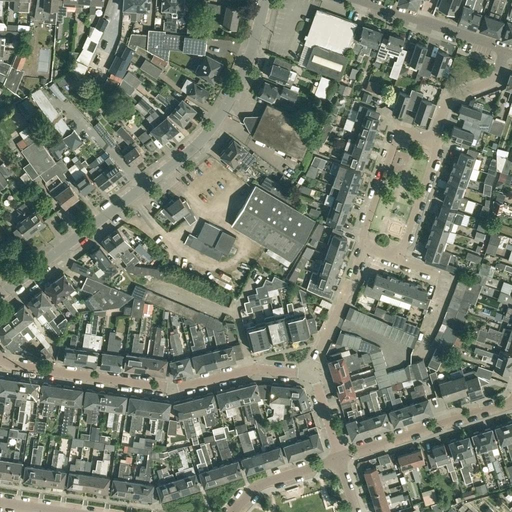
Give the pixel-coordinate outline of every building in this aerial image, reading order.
[(19,0),(19,11),(24,11),(29,12),(29,0),(19,0)] [(34,18),(44,19),(50,20),(50,22),(56,22),(58,0),(45,0),(45,4),(37,3),(34,18)] [(77,7),(77,0),(58,0),(56,37),(61,38),(63,16),(66,16),(67,6),(77,7)] [(90,7),(90,2),(90,0),(77,0),(77,7),(77,13),(81,13),(81,7),(84,7),(84,6),(90,7)] [(90,0),(90,2),(90,7),(90,14),(95,14),(96,2),(103,3),(103,0),(90,0)] [(131,19),(136,19),(136,16),(137,0),(124,0),(124,8),(132,9),(131,19)] [(137,0),(136,16),(136,19),(140,20),(140,16),(142,16),(142,10),(149,10),(150,0),(137,0)] [(172,31),(172,22),(173,0),(163,0),(163,9),(162,14),(165,14),(164,17),(168,18),(167,21),(164,21),(163,30),(172,31)] [(173,0),(172,22),(172,31),(177,31),(177,22),(178,10),(184,11),(184,0),(173,0)] [(408,0),(407,5),(408,6),(408,7),(411,8),(412,7),(416,8),(418,0),(408,0)] [(440,0),(438,8),(454,14),(456,9),(459,0),(440,0)] [(466,26),(475,0),(469,0),(466,8),(462,7),(459,17),(457,23),(466,26)] [(475,0),(466,26),(475,30),(477,23),(480,13),(482,7),(482,6),(481,5),(479,4),(480,0),(475,0)] [(480,30),(480,31),(484,33),(486,32),(489,33),(499,0),(493,0),(488,16),(484,15),(481,25),(479,30),(480,30)] [(499,0),(489,33),(492,34),(493,36),(497,37),(497,36),(498,36),(500,32),(503,21),(499,20),(505,0),(499,0)] [(511,7),(511,8),(503,34),(502,39),(509,41),(511,33),(511,0),(511,4),(511,7)] [(202,1),(202,4),(201,9),(225,14),(222,26),(236,29),(240,8),(226,5),(226,6),(202,1)] [(190,12),(188,12),(187,23),(198,25),(201,9),(202,4),(192,2),(190,12)] [(357,23),(319,9),(310,35),(315,37),(317,42),(316,44),(313,45),(306,66),(340,78),(348,55),(345,54),(357,23)] [(101,17),(96,27),(103,31),(108,21),(101,17)] [(363,25),(355,47),(360,49),(359,53),(364,55),(364,53),(373,28),(369,27),(369,26),(365,24),(365,26),(363,25)] [(94,27),(92,32),(101,36),(103,31),(96,27),(95,26),(94,27)] [(364,53),(368,54),(369,52),(370,52),(372,45),(377,47),(382,32),(380,31),(381,30),(376,28),(376,29),(373,28),(364,53)] [(206,38),(165,33),(165,30),(163,30),(150,29),(149,50),(164,58),(165,48),(205,52),(206,38)] [(0,48),(4,49),(5,41),(12,42),(13,32),(1,30),(0,36),(0,35),(0,48)] [(90,36),(89,37),(98,42),(101,36),(92,32),(90,36)] [(127,45),(136,49),(138,45),(147,49),(148,35),(131,32),(127,45)] [(380,47),(377,56),(376,60),(384,62),(385,58),(387,52),(398,55),(400,49),(404,39),(390,34),(385,48),(380,47)] [(87,41),(87,43),(96,47),(98,42),(89,37),(87,41)] [(87,43),(84,48),(94,52),(96,47),(87,43)] [(421,81),(423,75),(429,59),(423,57),(424,54),(427,47),(416,43),(413,52),(411,59),(409,63),(419,67),(417,73),(415,79),(421,81)] [(81,53),(91,58),(94,52),(84,48),(81,53)] [(438,51),(435,58),(435,61),(429,59),(423,75),(429,77),(431,71),(441,75),(448,54),(438,51)] [(27,56),(17,52),(3,84),(15,93),(24,71),(21,69),(27,56)] [(79,56),(76,60),(87,65),(91,58),(81,53),(79,56)] [(168,61),(153,54),(151,60),(159,64),(160,62),(166,65),(168,61)] [(221,63),(215,59),(207,55),(197,73),(212,81),(213,79),(215,79),(217,76),(216,74),(217,73),(216,72),(221,63)] [(145,58),(139,67),(156,78),(162,69),(145,58)] [(76,62),(72,68),(74,71),(80,78),(81,79),(87,65),(76,60),(76,62)] [(397,79),(402,64),(396,61),(395,61),(389,76),(397,79)] [(0,64),(0,71),(6,75),(11,65),(7,63),(6,67),(0,64)] [(283,67),(273,63),(272,65),(271,66),(270,68),(270,70),(268,76),(277,80),(276,81),(291,87),(292,85),(293,80),(287,78),(290,70),(286,69),(285,67),(283,67)] [(52,69),(51,79),(56,79),(56,77),(61,74),(60,71),(57,71),(57,70),(52,69)] [(122,77),(111,72),(109,77),(120,82),(122,77)] [(68,83),(64,77),(57,82),(61,87),(68,83)] [(181,89),(188,94),(202,102),(203,100),(204,98),(209,91),(207,89),(206,88),(203,88),(194,82),(187,78),(181,89)] [(380,85),(368,81),(366,90),(377,94),(380,85)] [(294,101),(298,92),(298,91),(290,89),(283,86),(282,89),(265,82),(262,88),(261,88),(259,93),(260,94),(259,96),(272,102),(274,95),(278,97),(280,94),(294,101)] [(319,83),(314,95),(324,99),(329,87),(319,83)] [(349,95),(351,87),(340,83),(337,91),(349,95)] [(39,88),(30,93),(32,95),(34,99),(43,92),(39,88)] [(121,100),(126,95),(120,89),(116,93),(121,100)] [(413,104),(418,91),(412,89),(409,95),(399,92),(392,112),(403,115),(407,102),(413,104)] [(195,110),(184,100),(182,99),(180,102),(169,93),(167,91),(166,92),(162,90),(160,93),(166,97),(190,118),(189,117),(191,115),(193,115),(195,112),(195,110)] [(418,91),(413,104),(419,106),(417,112),(414,119),(425,123),(427,116),(432,103),(421,99),(423,93),(418,91)] [(43,92),(34,99),(38,103),(46,97),(43,92)] [(190,118),(166,97),(160,93),(159,93),(158,93),(155,97),(162,102),(172,111),(170,114),(183,125),(183,124),(185,124),(187,122),(187,120),(189,117),(190,118)] [(372,96),(364,93),(361,100),(370,103),(372,96)] [(46,97),(38,103),(41,107),(49,101),(46,97)] [(149,111),(151,114),(171,137),(170,135),(173,133),(175,134),(178,132),(177,130),(178,129),(175,125),(167,117),(164,120),(153,107),(152,108),(141,98),(138,102),(149,112),(149,111)] [(27,99),(17,106),(26,119),(36,112),(27,99)] [(49,101),(41,107),(44,112),(53,105),(49,101)] [(468,107),(461,104),(458,115),(467,118),(465,124),(482,129),(487,131),(491,120),(480,116),(481,111),(483,106),(470,101),(468,107)] [(138,102),(135,105),(144,115),(149,112),(138,102)] [(252,136),(288,153),(286,157),(296,161),(298,157),(301,159),(316,126),(267,103),(252,136)] [(53,105),(44,112),(47,116),(56,110),(53,105)] [(110,111),(117,118),(123,113),(115,105),(110,111)] [(365,107),(360,122),(360,123),(379,129),(380,125),(377,123),(379,118),(374,116),(376,110),(365,107)] [(56,110),(47,116),(50,120),(59,114),(56,110)] [(336,117),(329,112),(324,120),(332,124),(336,117)] [(59,114),(50,120),(53,125),(62,118),(59,114)] [(171,137),(151,114),(147,118),(154,127),(152,129),(163,142),(163,141),(165,142),(168,140),(168,138),(170,136),(171,137)] [(62,118),(53,125),(57,129),(65,123),(62,118)] [(500,135),(503,126),(504,122),(492,118),(488,131),(500,135)] [(57,174),(61,171),(56,163),(38,138),(26,120),(15,128),(28,145),(21,150),(39,175),(40,174),(46,182),(52,177),(57,174)] [(326,121),(321,130),(326,133),(329,134),(333,126),(326,121)] [(379,130),(379,129),(360,123),(360,122),(354,121),(351,131),(358,134),(358,133),(374,139),(378,129),(379,130)] [(65,123),(57,129),(60,133),(69,127),(65,123)] [(463,129),(461,129),(454,126),(450,136),(470,143),(472,137),(478,139),(482,129),(465,124),(463,129)] [(121,126),(116,130),(125,141),(127,139),(131,144),(135,141),(121,126)] [(69,127),(60,133),(63,138),(72,131),(69,127)] [(72,131),(63,138),(67,143),(72,149),(82,142),(73,130),(72,131)] [(326,133),(321,130),(318,134),(316,139),(317,140),(320,141),(322,142),(324,143),(329,134),(326,133)] [(106,131),(101,135),(111,147),(116,143),(106,131)] [(348,140),(353,142),(371,149),(374,139),(358,133),(358,134),(351,131),(348,140)] [(152,138),(145,143),(151,151),(158,146),(152,138)] [(62,139),(54,145),(59,152),(60,152),(67,146),(62,139)] [(227,147),(250,164),(256,157),(234,139),(233,141),(232,140),(229,144),(230,145),(227,147)] [(322,142),(320,141),(317,140),(313,145),(317,152),(317,153),(317,151),(322,142)] [(133,165),(143,157),(139,151),(141,150),(137,145),(135,142),(131,144),(122,151),(125,154),(129,160),(133,165)] [(349,152),(368,159),(369,159),(368,158),(371,149),(353,142),(349,152)] [(250,164),(227,147),(225,150),(224,149),(221,153),(222,154),(221,155),(240,171),(242,168),(245,170),(250,164)] [(455,156),(454,161),(473,168),(478,152),(464,147),(462,153),(460,152),(458,158),(455,156)] [(368,159),(349,152),(344,150),(341,161),(362,168),(364,162),(367,163),(368,159)] [(306,164),(311,153),(308,152),(303,162),(306,164)] [(502,172),(503,169),(506,157),(496,154),(497,171),(502,172)] [(123,172),(119,168),(109,155),(105,158),(111,165),(105,169),(113,180),(123,172)] [(320,158),(315,156),(311,164),(317,167),(320,158)] [(60,159),(56,163),(61,171),(63,173),(68,169),(60,159)] [(91,179),(86,172),(87,171),(85,168),(81,162),(79,159),(74,163),(79,169),(78,170),(81,175),(74,180),(80,188),(84,193),(95,184),(91,179)] [(507,174),(511,160),(506,159),(502,172),(507,174)] [(491,160),(489,168),(497,171),(497,161),(491,160)] [(473,168),(454,161),(453,161),(454,162),(451,171),(469,178),(473,168)] [(4,162),(0,164),(0,170),(5,178),(12,173),(4,162)] [(306,172),(304,176),(314,180),(318,168),(317,168),(310,165),(306,172)] [(337,175),(341,176),(360,183),(362,178),(359,177),(360,172),(340,165),(337,175)] [(103,188),(113,180),(105,169),(99,174),(94,167),(89,170),(99,183),(103,188)] [(57,174),(62,181),(66,187),(56,195),(65,207),(78,197),(70,185),(71,184),(65,175),(63,173),(61,171),(57,174)] [(451,171),(448,181),(466,188),(469,178),(451,171)] [(0,172),(0,189),(8,183),(0,172)] [(508,174),(505,173),(500,172),(497,180),(502,182),(505,183),(508,174)] [(487,173),(484,183),(491,185),(494,176),(487,173)] [(360,183),(341,176),(337,175),(333,185),(356,192),(359,183),(360,183)] [(287,189),(267,177),(263,184),(282,197),(287,189)] [(287,189),(291,182),(293,180),(287,177),(282,186),(287,189)] [(25,183),(31,191),(36,187),(31,179),(25,183)] [(466,188),(448,181),(444,191),(443,190),(443,191),(460,197),(463,187),(466,188)] [(301,184),(297,182),(294,187),(297,188),(301,190),(302,191),(301,192),(309,195),(312,188),(304,185),(304,186),(301,185),(301,184)] [(490,196),(491,185),(484,183),(483,193),(490,196)] [(291,261),(315,221),(255,185),(231,225),(291,261)] [(330,195),(334,196),(353,202),(356,192),(333,185),(330,195)] [(19,190),(13,196),(18,202),(22,198),(19,194),(21,193),(19,190)] [(287,191),(286,198),(294,200),(296,193),(287,191)] [(443,202),(457,207),(464,209),(468,199),(460,197),(443,191),(442,195),(445,197),(443,202)] [(497,193),(495,201),(503,203),(505,196),(497,193)] [(349,212),(353,202),(334,196),(331,206),(350,213),(350,212),(349,212)] [(196,220),(193,216),(194,215),(190,208),(188,209),(179,198),(175,201),(172,199),(160,210),(173,223),(178,219),(177,217),(182,214),(190,224),(196,220)] [(503,203),(495,201),(493,200),(493,212),(500,214),(503,203)] [(24,203),(20,206),(36,229),(39,227),(39,228),(44,225),(45,222),(36,210),(32,213),(24,203)] [(488,206),(485,206),(483,205),(479,215),(487,217),(488,206)] [(33,231),(36,229),(20,206),(17,209),(20,213),(17,215),(21,220),(17,223),(27,236),(30,236),(34,232),(33,231)] [(348,217),(350,213),(331,206),(325,222),(341,227),(345,216),(348,217)] [(466,214),(458,211),(442,206),(440,211),(437,210),(435,215),(454,221),(462,224),(466,214)] [(451,231),(454,221),(435,215),(436,215),(433,225),(451,231)] [(487,222),(480,219),(477,229),(484,231),(487,222)] [(205,221),(197,237),(228,252),(236,236),(205,221)] [(451,232),(451,231),(433,225),(429,235),(445,240),(448,231),(451,232)] [(110,234),(132,263),(133,264),(139,260),(132,251),(130,252),(127,248),(130,245),(117,228),(110,234)] [(328,243),(347,250),(348,245),(345,244),(347,239),(341,237),(343,231),(333,228),(328,243)] [(483,242),(485,234),(476,231),(474,239),(483,242)] [(501,235),(495,233),(492,231),(491,231),(488,242),(498,246),(501,235)] [(185,243),(189,245),(194,236),(189,233),(185,243)] [(134,266),(133,264),(132,263),(110,234),(102,240),(115,257),(118,254),(128,266),(125,268),(128,272),(151,275),(159,278),(160,268),(134,266)] [(445,240),(429,235),(426,244),(425,244),(444,251),(442,250),(445,240)] [(194,236),(189,245),(193,247),(198,238),(194,236)] [(202,240),(198,238),(193,247),(198,249),(202,240)] [(206,242),(202,240),(198,249),(202,251),(206,242)] [(202,251),(206,253),(211,244),(206,242),(202,251)] [(507,248),(498,246),(488,242),(485,252),(504,258),(507,248)] [(330,245),(326,254),(342,260),(346,250),(347,250),(328,243),(327,244),(330,245)] [(138,244),(134,249),(149,261),(153,257),(138,244)] [(215,246),(211,244),(206,253),(210,255),(215,246)] [(425,244),(423,249),(426,250),(424,256),(426,256),(424,262),(445,269),(451,253),(444,251),(425,244)] [(215,246),(210,255),(214,257),(219,248),(215,246)] [(305,257),(309,259),(314,250),(306,246),(304,250),(301,255),(302,256),(305,257)] [(105,272),(98,277),(93,270),(82,265),(79,273),(102,283),(118,271),(100,247),(96,250),(95,249),(92,251),(92,253),(91,254),(97,262),(95,263),(98,268),(100,266),(105,272)] [(223,250),(219,248),(214,257),(219,260),(223,250)] [(339,269),(342,260),(326,254),(323,264),(321,263),(339,269)] [(309,259),(305,257),(302,256),(296,266),(303,268),(309,259)] [(490,265),(482,262),(478,273),(487,275),(490,265)] [(321,263),(317,273),(336,280),(337,279),(336,279),(339,269),(321,263)] [(324,287),(330,289),(332,283),(335,284),(336,280),(317,273),(312,271),(306,289),(311,291),(321,295),(324,287)] [(381,293),(388,274),(383,272),(382,276),(376,274),(375,279),(369,277),(365,288),(381,293)] [(469,280),(482,285),(484,285),(488,276),(476,272),(469,280)] [(55,281),(72,303),(76,301),(69,292),(74,287),(64,274),(62,275),(61,275),(59,276),(58,278),(55,281)] [(381,293),(391,297),(397,278),(388,275),(388,274),(381,293)] [(274,276),(271,281),(276,283),(277,288),(287,286),(286,282),(274,276)] [(459,277),(457,284),(466,287),(469,281),(459,277)] [(268,291),(277,288),(276,283),(271,281),(266,278),(262,286),(266,285),(268,291)] [(391,297),(401,300),(407,282),(397,278),(391,297)] [(469,281),(466,287),(466,290),(479,294),(482,285),(469,280),(469,281)] [(55,281),(52,282),(50,284),(49,284),(47,285),(46,287),(45,288),(56,302),(61,298),(64,301),(63,302),(74,316),(79,313),(72,303),(55,281)] [(401,300),(411,303),(417,284),(417,285),(407,282),(401,300)] [(422,286),(417,284),(411,303),(427,309),(430,298),(425,296),(427,291),(421,289),(422,286)] [(457,284),(455,289),(464,293),(466,290),(466,287),(457,284)] [(143,300),(147,290),(147,289),(136,285),(132,295),(143,300)] [(257,293),(260,299),(269,296),(268,291),(266,285),(262,286),(256,287),(257,293)] [(302,303),(308,302),(306,292),(305,291),(299,288),(302,303)] [(119,307),(133,296),(119,290),(117,295),(100,289),(84,301),(91,309),(102,307),(103,309),(106,309),(119,307)] [(453,295),(462,299),(464,293),(455,289),(453,295)] [(143,300),(149,302),(153,292),(147,290),(143,300)] [(479,294),(466,290),(464,293),(462,299),(462,300),(470,303),(475,305),(479,294)] [(52,303),(42,291),(35,296),(52,319),(56,316),(48,306),(52,303)] [(158,295),(153,292),(149,302),(154,304),(158,295)] [(261,304),(260,299),(257,293),(247,295),(249,301),(254,300),(255,306),(261,304)] [(154,304),(160,307),(164,297),(158,295),(154,304)] [(453,295),(451,300),(460,304),(462,300),(462,299),(453,295)] [(35,296),(27,302),(37,315),(40,312),(59,336),(63,333),(52,319),(35,296)] [(142,317),(143,310),(143,309),(144,303),(144,301),(134,297),(132,309),(131,316),(142,317)] [(164,297),(160,307),(166,309),(170,300),(164,297)] [(166,309),(171,312),(175,302),(170,300),(166,309)] [(251,307),(255,306),(254,300),(249,301),(244,302),(247,313),(252,311),(251,307)] [(460,304),(451,300),(448,306),(458,309),(460,304)] [(177,314),(181,304),(175,302),(171,312),(177,314)] [(300,338),(295,317),(293,309),(291,302),(287,303),(288,313),(284,314),(286,319),(290,340),(291,340),(290,339),(300,337),(300,338)] [(177,314),(182,316),(187,307),(181,304),(177,314)] [(24,305),(17,310),(41,342),(47,349),(51,345),(31,320),(34,317),(24,305)] [(310,333),(317,332),(314,318),(306,320),(303,306),(293,309),(295,317),(300,338),(300,337),(309,334),(310,336),(310,335),(310,333)] [(448,306),(446,312),(456,315),(458,310),(458,309),(448,306)] [(182,316),(188,319),(192,309),(187,307),(182,316)] [(354,309),(353,308),(350,307),(345,318),(350,320),(354,309)] [(188,319),(194,321),(198,312),(192,309),(188,319)] [(355,322),(360,311),(354,309),(350,320),(355,322)] [(458,309),(458,310),(456,315),(453,320),(455,321),(464,324),(468,313),(467,313),(458,309)] [(41,342),(17,310),(14,313),(13,312),(10,314),(10,315),(9,316),(21,331),(20,331),(23,335),(27,332),(32,338),(36,336),(41,342)] [(361,325),(365,314),(360,311),(355,322),(361,325)] [(198,312),(194,321),(199,323),(203,314),(198,312)] [(446,312),(444,317),(453,320),(456,315),(446,312)] [(199,323),(205,326),(209,316),(203,314),(199,323)] [(290,340),(286,319),(284,314),(284,317),(275,319),(274,316),(280,340),(280,339),(289,336),(290,340)] [(366,327),(371,316),(365,314),(361,325),(366,327)] [(393,323),(395,317),(388,314),(385,319),(393,323)] [(392,325),(402,329),(406,317),(396,314),(395,317),(393,323),(392,325)] [(511,327),(511,317),(505,315),(503,315),(502,319),(508,321),(507,325),(511,327),(511,328),(511,327)] [(206,326),(211,328),(215,319),(209,316),(205,326),(206,326)] [(280,340),(274,316),(275,319),(266,322),(265,319),(271,345),(270,341),(280,339),(280,340)] [(371,316),(366,327),(372,329),(377,318),(371,316)] [(27,339),(23,335),(20,331),(18,330),(8,317),(7,318),(6,317),(3,320),(4,321),(1,323),(19,346),(27,339)] [(64,332),(68,320),(66,317),(57,324),(64,332)] [(453,320),(444,317),(442,323),(450,326),(453,320)] [(377,332),(382,321),(377,318),(372,329),(377,332)] [(221,321),(215,319),(211,328),(213,329),(217,331),(221,321)] [(257,327),(256,324),(261,348),(262,347),(261,347),(271,344),(271,345),(265,319),(266,325),(257,327)] [(455,321),(453,320),(450,326),(460,331),(458,334),(459,334),(464,324),(455,321)] [(223,322),(221,321),(217,331),(218,331),(226,363),(230,362),(230,363),(235,362),(235,361),(236,361),(235,360),(243,358),(240,344),(227,347),(223,330),(225,329),(224,322),(223,322)] [(388,323),(382,321),(377,332),(383,334),(387,324),(388,323)] [(402,329),(409,332),(412,324),(404,322),(402,329)] [(1,323),(0,323),(0,337),(12,353),(19,347),(19,346),(1,323)] [(73,363),(86,364),(88,347),(90,334),(92,324),(87,323),(85,333),(82,349),(77,348),(76,355),(74,355),(73,363)] [(442,323),(439,329),(456,337),(458,334),(460,331),(450,326),(442,323)] [(261,348),(256,324),(255,324),(256,327),(247,329),(246,326),(246,327),(251,350),(252,350),(252,349),(261,347),(261,348)] [(383,334),(383,335),(388,337),(393,326),(387,324),(383,334)] [(196,331),(195,327),(195,325),(190,326),(194,345),(191,346),(193,355),(196,370),(197,370),(197,372),(202,370),(202,369),(206,368),(196,331)] [(222,364),(226,363),(218,331),(217,331),(213,329),(211,328),(206,326),(208,336),(214,335),(218,349),(213,350),(217,365),(218,366),(223,365),(222,364)] [(393,326),(388,337),(394,339),(398,328),(393,326)] [(503,328),(502,332),(489,327),(488,332),(511,339),(511,329),(510,330),(503,328)] [(148,357),(146,372),(146,373),(151,374),(151,373),(156,373),(159,344),(160,344),(161,337),(161,335),(160,335),(161,328),(158,328),(156,328),(152,357),(148,357)] [(394,339),(399,342),(404,331),(398,328),(394,339)] [(454,343),(456,337),(439,329),(436,334),(454,343)] [(511,349),(511,339),(488,332),(480,329),(479,334),(476,340),(484,343),(486,336),(497,340),(497,339),(499,340),(498,344),(505,346),(505,347),(511,349)] [(200,330),(196,331),(206,368),(209,367),(210,368),(215,367),(214,366),(215,366),(217,365),(213,350),(211,351),(207,352),(201,330),(200,330)] [(102,352),(100,367),(110,368),(116,332),(110,331),(107,352),(102,352)] [(404,331),(399,342),(405,344),(409,333),(404,331)] [(116,332),(110,368),(120,369),(123,355),(118,354),(119,348),(120,349),(122,333),(116,332)] [(174,333),(173,334),(183,374),(187,373),(187,374),(192,373),(192,371),(189,356),(184,358),(178,332),(174,333)] [(336,343),(341,345),(344,333),(340,332),(336,343)] [(341,345),(347,346),(350,334),(344,333),(341,345)] [(405,344),(410,346),(415,335),(409,333),(405,344)] [(88,347),(86,364),(96,366),(98,351),(99,343),(101,335),(90,334),(88,347)] [(175,360),(170,361),(174,376),(175,377),(180,376),(179,375),(183,374),(173,334),(170,335),(170,340),(172,348),(173,353),(175,360)] [(356,336),(350,334),(347,346),(353,348),(356,336)] [(436,334),(433,340),(451,349),(454,343),(436,334)] [(456,337),(454,343),(460,346),(464,337),(459,334),(458,334),(456,337)] [(63,361),(73,363),(74,355),(76,355),(77,348),(76,348),(77,335),(72,335),(70,347),(65,346),(65,348),(60,347),(56,359),(63,360),(63,361)] [(353,348),(358,349),(361,338),(361,337),(356,336),(353,348)] [(125,370),(130,371),(130,370),(134,370),(139,342),(139,338),(134,337),(131,354),(127,354),(124,369),(125,369),(125,370)] [(380,347),(361,338),(358,349),(369,352),(370,353),(381,350),(380,347)] [(447,356),(451,349),(433,340),(431,346),(436,349),(445,353),(444,354),(447,356)] [(139,342),(134,370),(138,371),(138,372),(143,373),(143,371),(144,372),(146,372),(148,357),(146,356),(141,356),(143,343),(139,342)] [(159,344),(156,373),(159,374),(159,375),(164,376),(164,375),(165,375),(167,359),(162,359),(164,345),(160,344),(159,344)] [(454,345),(450,353),(456,356),(460,349),(454,345)] [(45,347),(41,350),(47,358),(51,355),(45,347)] [(475,347),(474,351),(511,364),(511,354),(500,350),(499,355),(475,347)] [(437,370),(444,354),(445,353),(436,349),(428,366),(437,370)] [(370,353),(372,359),(383,356),(381,350),(370,353)] [(481,360),(481,359),(495,364),(494,369),(509,374),(510,373),(511,372),(511,370),(511,369),(511,368),(511,366),(511,364),(474,351),(474,352),(476,352),(474,358),(481,360)] [(329,362),(327,362),(329,367),(330,367),(331,369),(331,370),(359,361),(363,360),(369,358),(368,357),(370,357),(369,352),(360,355),(361,356),(358,357),(356,353),(354,353),(343,357),(342,357),(341,355),(341,352),(330,355),(331,360),(328,361),(329,362)] [(385,361),(383,356),(372,359),(373,365),(385,361)] [(416,376),(428,372),(423,357),(411,361),(416,376)] [(335,380),(349,376),(348,371),(361,367),(359,361),(331,370),(333,374),(331,374),(333,379),(334,379),(335,380)] [(386,367),(385,361),(373,365),(375,370),(385,367),(386,367)] [(478,366),(476,372),(490,376),(492,371),(478,366)] [(379,388),(390,385),(387,373),(385,367),(375,370),(374,371),(379,388)] [(404,368),(398,370),(402,381),(408,379),(404,368)] [(396,383),(402,381),(398,370),(393,371),(396,383)] [(393,371),(387,373),(390,385),(396,383),(393,371)] [(429,373),(434,388),(440,386),(444,400),(457,396),(451,379),(439,382),(435,371),(429,373)] [(490,376),(476,372),(477,376),(465,379),(465,380),(469,393),(470,397),(483,393),(480,385),(488,383),(490,376)] [(338,390),(375,379),(374,375),(363,378),(363,377),(351,381),(349,376),(335,380),(335,382),(334,382),(335,387),(336,387),(338,390)] [(470,397),(469,393),(465,380),(465,379),(464,375),(451,379),(457,396),(469,393),(470,397)] [(12,379),(8,378),(3,413),(8,414),(8,409),(10,394),(15,395),(17,380),(16,379),(13,378),(12,379)] [(17,421),(23,422),(29,382),(25,381),(24,380),(21,379),(20,380),(19,380),(17,395),(22,396),(20,404),(19,404),(17,421)] [(338,390),(339,394),(338,395),(339,399),(340,399),(341,400),(355,395),(354,390),(376,383),(375,379),(338,390)] [(33,382),(29,382),(23,422),(22,429),(27,430),(32,397),(36,398),(38,388),(38,383),(37,382),(34,381),(33,382)] [(251,384),(247,385),(255,417),(256,422),(258,428),(264,426),(257,398),(260,398),(265,398),(264,384),(256,384),(256,383),(255,383),(255,382),(250,383),(251,384)] [(47,415),(48,409),(52,385),(48,384),(47,383),(44,383),(43,384),(42,384),(42,388),(40,398),(45,399),(44,409),(43,409),(42,414),(47,415)] [(272,408),(274,408),(273,415),(267,418),(269,424),(278,420),(282,385),(277,385),(277,384),(272,383),(272,384),(264,384),(265,398),(270,398),(270,405),(272,408)] [(56,386),(52,385),(48,409),(53,410),(54,400),(59,401),(61,391),(61,386),(60,385),(57,384),(56,386)] [(285,386),(282,385),(278,420),(283,419),(283,411),(284,401),(289,402),(290,392),(291,386),(290,386),(290,385),(285,384),(285,386)] [(414,386),(415,390),(415,392),(423,416),(427,415),(427,416),(432,415),(432,413),(428,398),(427,399),(422,384),(414,386)] [(239,392),(242,402),(244,402),(248,419),(251,418),(252,423),(256,422),(255,417),(247,385),(243,386),(242,385),(239,386),(238,387),(237,387),(239,392)] [(298,404),(299,408),(301,412),(310,409),(306,395),(304,387),(301,387),(301,386),(296,385),(296,386),(293,386),(292,390),(291,405),(294,405),(298,404)] [(66,402),(64,412),(61,435),(66,436),(73,388),(69,387),(69,386),(64,386),(64,387),(63,387),(63,392),(61,401),(66,402)] [(389,411),(394,425),(395,426),(400,425),(399,424),(403,422),(395,399),(391,386),(387,387),(394,409),(389,411)] [(73,388),(66,436),(74,437),(76,425),(72,425),(74,413),(75,403),(80,404),(82,394),(82,389),(82,388),(77,387),(77,389),(73,388)] [(230,389),(226,390),(233,415),(238,414),(235,404),(239,403),(237,393),(235,388),(235,387),(230,388),(230,389)] [(91,422),(91,421),(92,416),(96,391),(92,391),(92,390),(87,389),(87,390),(86,390),(86,395),(84,405),(85,405),(84,411),(88,412),(86,422),(91,422)] [(217,393),(218,397),(220,407),(225,406),(228,416),(233,415),(226,390),(222,391),(222,390),(217,391),(218,392),(217,393)] [(415,419),(415,420),(420,418),(419,417),(423,416),(415,392),(415,390),(410,392),(414,403),(409,404),(414,419),(415,419)] [(96,422),(97,416),(98,407),(103,407),(104,398),(105,393),(104,391),(101,391),(100,392),(96,391),(92,416),(91,421),(96,422)] [(369,392),(370,393),(371,399),(372,402),(381,429),(390,427),(385,412),(381,413),(378,404),(374,391),(369,392)] [(113,394),(112,393),(109,392),(108,393),(107,393),(106,398),(105,408),(110,408),(109,418),(108,426),(112,427),(116,394),(113,394)] [(207,395),(204,396),(212,425),(216,424),(212,409),(217,408),(215,398),(213,399),(212,394),(212,393),(207,394),(207,395)] [(371,399),(370,393),(360,396),(362,402),(366,400),(371,399)] [(126,396),(126,395),(121,394),(121,395),(116,394),(112,427),(112,429),(116,430),(118,419),(119,410),(124,410),(126,396)] [(134,435),(135,429),(136,422),(140,398),(136,397),(136,396),(131,395),(131,396),(130,396),(129,401),(128,411),(133,412),(129,434),(134,435)] [(206,426),(212,425),(204,396),(200,397),(199,396),(195,397),(195,398),(194,398),(196,403),(197,413),(203,412),(206,426)] [(140,398),(136,422),(135,429),(140,429),(142,413),(147,414),(148,404),(149,399),(148,399),(148,398),(144,397),(144,398),(140,398)] [(407,421),(407,422),(412,421),(412,420),(407,405),(403,406),(400,397),(395,399),(403,422),(407,421)] [(157,399),(152,398),(152,400),(151,399),(150,404),(149,414),(151,415),(150,421),(151,422),(150,432),(151,434),(156,435),(161,401),(157,400),(157,399)] [(195,414),(196,413),(192,399),(192,398),(187,399),(187,400),(184,401),(190,425),(194,444),(199,443),(197,434),(202,433),(199,421),(197,421),(195,414)] [(164,401),(161,401),(156,435),(155,438),(160,439),(163,416),(168,417),(170,402),(169,402),(169,401),(165,400),(164,401)] [(190,425),(184,401),(179,402),(179,401),(174,402),(174,403),(175,410),(177,418),(182,417),(185,426),(190,425)] [(352,410),(360,436),(370,433),(365,418),(363,419),(360,410),(358,411),(355,401),(350,402),(351,405),(352,410)] [(371,416),(367,418),(372,432),(376,431),(381,429),(372,402),(367,403),(371,416)] [(353,438),(360,436),(352,410),(347,411),(350,421),(346,422),(351,437),(353,438)] [(36,419),(34,431),(45,432),(45,426),(37,424),(38,419),(36,419)] [(169,419),(167,434),(176,435),(177,420),(169,419)] [(298,457),(289,430),(289,428),(287,424),(286,419),(282,420),(285,431),(289,443),(284,445),(287,454),(288,460),(298,457)] [(264,426),(265,431),(276,427),(274,422),(264,426)] [(235,426),(236,428),(237,433),(247,430),(245,423),(235,426)] [(511,463),(511,448),(505,424),(501,425),(501,424),(496,426),(497,427),(495,427),(501,444),(506,443),(508,451),(511,463)] [(314,426),(308,428),(316,451),(323,449),(316,425),(314,426)] [(226,437),(237,433),(236,428),(228,430),(227,426),(223,426),(225,431),(226,437)] [(271,465),(275,463),(268,440),(265,431),(264,426),(258,428),(257,428),(263,444),(265,444),(267,450),(262,452),(265,462),(266,466),(267,466),(267,467),(272,466),(271,465)] [(7,447),(8,436),(9,428),(3,427),(0,445),(2,448),(0,459),(0,458),(0,476),(2,476),(2,478),(4,478),(7,447)] [(298,457),(307,454),(302,439),(298,440),(295,431),(294,427),(289,428),(289,430),(298,457)] [(15,429),(9,428),(8,436),(17,437),(18,431),(18,429),(15,429)] [(307,454),(316,451),(308,428),(304,429),(304,431),(300,432),(302,439),(307,454)] [(499,454),(497,445),(491,428),(490,429),(489,428),(485,429),(485,430),(482,431),(490,457),(492,462),(497,479),(502,477),(496,459),(495,460),(494,456),(499,454)] [(214,435),(215,440),(216,440),(221,438),(226,437),(225,431),(214,434),(214,435)] [(490,457),(482,431),(480,432),(478,433),(478,431),(473,433),(474,434),(472,435),(474,439),(477,451),(483,449),(485,458),(490,457)] [(248,432),(244,433),(255,470),(258,469),(259,470),(264,468),(264,467),(260,452),(255,454),(248,432)] [(252,471),(255,470),(244,433),(239,435),(246,457),(242,458),(246,472),(247,472),(247,473),(252,472),(252,471)] [(214,435),(203,438),(204,443),(206,443),(215,441),(215,440),(214,435)] [(476,460),(470,441),(468,436),(467,436),(466,435),(462,437),(462,438),(458,439),(469,471),(473,470),(471,462),(476,460)] [(83,447),(83,445),(84,439),(80,438),(72,437),(71,444),(71,447),(75,447),(76,446),(83,447)] [(242,474),(238,460),(233,461),(230,452),(226,437),(221,438),(233,477),(242,474)] [(224,480),(233,477),(221,438),(216,440),(211,442),(212,445),(218,443),(221,455),(224,464),(219,466),(223,476),(224,480)] [(276,447),(273,438),(268,440),(275,463),(279,462),(279,463),(284,462),(284,461),(284,460),(280,446),(276,447)] [(472,481),(469,471),(458,439),(455,440),(455,439),(450,440),(450,441),(449,442),(450,447),(454,459),(460,457),(462,465),(463,467),(460,467),(465,483),(472,481)] [(99,442),(94,441),(93,447),(93,448),(103,450),(104,442),(99,442)] [(221,477),(218,466),(213,468),(206,443),(204,443),(201,444),(213,484),(217,482),(217,483),(221,482),(221,481),(222,481),(221,477)] [(209,485),(213,484),(201,444),(196,446),(203,471),(199,472),(203,483),(204,487),(205,486),(205,487),(209,485)] [(431,468),(446,463),(448,471),(450,471),(454,485),(458,483),(452,461),(450,455),(447,455),(445,448),(444,444),(432,447),(433,452),(427,454),(429,459),(431,466),(431,468)] [(42,483),(43,479),(45,468),(40,467),(43,446),(38,445),(38,449),(33,482),(36,482),(37,482),(38,483),(40,483),(41,483),(42,483)] [(9,449),(9,447),(7,447),(4,478),(10,479),(11,478),(13,461),(9,460),(11,450),(9,449)] [(199,488),(200,487),(198,482),(196,473),(193,465),(189,467),(183,447),(177,448),(177,449),(180,454),(184,467),(191,490),(195,489),(195,490),(199,489),(199,488)] [(33,448),(32,456),(30,466),(26,465),(24,476),(23,480),(24,480),(25,481),(28,481),(29,481),(30,481),(31,481),(32,481),(33,482),(38,449),(33,448)] [(153,484),(149,483),(148,483),(150,474),(151,466),(153,466),(152,450),(148,449),(147,454),(145,469),(145,474),(141,498),(146,498),(147,499),(149,499),(150,499),(151,499),(153,484)] [(180,454),(177,449),(168,452),(170,457),(180,454)] [(421,449),(410,453),(414,465),(425,461),(423,457),(421,449)] [(13,461),(11,478),(14,478),(13,479),(19,480),(19,479),(20,479),(22,462),(18,461),(20,451),(15,450),(13,461)] [(58,455),(54,485),(58,485),(58,486),(62,487),(63,486),(66,471),(61,470),(63,453),(59,452),(58,455)] [(389,456),(388,453),(386,454),(378,457),(381,465),(390,462),(389,456)] [(414,465),(410,453),(397,457),(399,461),(401,469),(414,465)] [(47,468),(45,479),(44,483),(45,483),(45,484),(50,485),(50,484),(54,485),(58,455),(53,454),(51,469),(47,468)] [(84,474),(85,461),(86,456),(81,455),(81,458),(77,488),(81,488),(81,489),(85,490),(85,489),(86,489),(88,475),(84,474)] [(74,487),(77,488),(81,458),(76,458),(75,465),(71,464),(70,472),(68,482),(67,486),(68,486),(68,487),(73,488),(73,487),(74,487)] [(90,475),(89,485),(88,489),(89,489),(89,490),(93,491),(93,490),(98,491),(101,467),(102,461),(97,460),(95,471),(92,470),(91,475),(90,475)] [(102,492),(106,493),(106,492),(107,492),(108,488),(109,478),(106,477),(109,461),(102,460),(102,461),(101,467),(98,491),(102,491),(102,492)] [(116,494),(121,495),(125,463),(121,462),(119,470),(118,479),(113,478),(112,489),(111,493),(112,493),(113,494),(115,494),(116,494)] [(130,497),(130,496),(132,481),(130,481),(131,476),(128,476),(129,469),(130,463),(125,462),(125,463),(121,495),(125,495),(125,496),(130,497)] [(177,479),(182,493),(183,494),(187,493),(187,492),(191,490),(184,467),(179,468),(180,470),(175,472),(178,479),(177,479)] [(366,477),(368,482),(380,479),(383,478),(396,474),(395,471),(393,472),(383,475),(381,472),(378,473),(377,471),(376,467),(364,471),(364,473),(366,477)] [(137,497),(141,498),(145,474),(145,469),(140,468),(139,477),(136,477),(135,481),(134,481),(133,492),(132,497),(137,498),(137,497)] [(180,494),(179,490),(175,479),(174,480),(172,473),(169,474),(168,472),(163,473),(171,497),(175,495),(175,496),(179,495),(179,494),(180,494)] [(167,498),(171,497),(163,473),(159,475),(161,484),(160,484),(157,485),(161,500),(162,499),(163,500),(167,499),(167,498)] [(368,482),(371,494),(383,490),(380,479),(368,482)] [(477,495),(487,492),(485,483),(475,486),(477,495)] [(385,495),(383,490),(371,494),(375,505),(387,502),(403,496),(402,493),(390,497),(389,494),(385,495)] [(477,497),(475,490),(463,494),(465,500),(477,497)] [(435,492),(422,496),(425,505),(438,501),(435,492)] [(403,496),(387,502),(375,505),(376,511),(390,511),(389,507),(393,506),(392,502),(404,499),(404,500),(408,499),(407,495),(403,496)] [(431,505),(433,511),(437,511),(441,511),(439,502),(431,505)]
